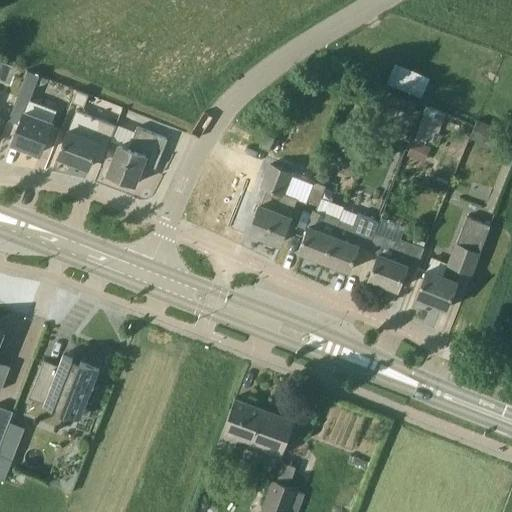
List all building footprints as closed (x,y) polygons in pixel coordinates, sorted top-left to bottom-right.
[(52,122),(25,112),(39,75),(28,71),(27,71),(20,91),(18,96),(9,120),(19,124),(12,142),(40,153),(52,122)] [(89,95),(77,90),(72,102),(84,107),(89,95)] [(397,108),(401,96),(391,92),(387,104),(397,108)] [(433,118),(436,109),(426,105),(423,114),(424,114),(433,118)] [(109,146),(117,126),(93,116),(77,110),(69,129),(58,156),(89,168),(99,142),(109,146)] [(477,120),(476,122),(470,139),(484,144),(491,140),(495,129),(496,127),(477,120)] [(143,163),(156,168),(167,139),(137,127),(129,147),(120,144),(108,174),(135,184),(143,163)] [(265,133),(260,147),(270,151),(275,137),(265,133)] [(344,135),(332,140),(336,149),(348,144),(344,135)] [(424,162),(431,148),(413,140),(407,155),(424,162)] [(262,186),(267,188),(261,204),(260,204),(249,231),(280,243),(298,199),(284,194),(292,172),(271,164),(262,186)] [(315,181),(307,201),(319,205),(326,185),(315,181)] [(344,215),(346,205),(324,198),(321,208),(344,215)] [(299,251),(325,260),(340,220),(315,210),(309,225),(299,251)] [(354,225),(340,220),(325,260),(350,270),(359,244),(369,248),(370,245),(375,233),(379,221),(358,213),(354,225)] [(456,243),(448,264),(462,270),(473,274),(481,253),(480,253),(491,226),(467,216),(457,243),(456,243)] [(443,223),(443,220),(438,219),(432,241),(447,246),(453,226),(443,223)] [(375,233),(370,245),(380,249),(369,278),(398,289),(407,265),(416,269),(425,248),(401,239),(400,242),(375,233)] [(458,281),(462,270),(448,264),(444,275),(428,270),(427,269),(417,296),(447,308),(458,281)] [(0,389),(1,390),(11,366),(0,361),(0,341),(4,331),(0,329),(0,389)] [(30,397),(43,402),(65,411),(81,416),(87,400),(92,402),(99,387),(93,385),(99,368),(64,354),(60,366),(44,360),(30,397)] [(244,439),(283,453),(295,420),(235,398),(216,447),(232,453),(233,450),(239,452),(244,439)] [(0,442),(1,443),(14,411),(0,405),(0,442)] [(25,428),(10,422),(0,447),(0,455),(13,460),(25,428)] [(264,511),(287,511),(296,488),(275,480),(263,508),(264,511)]
